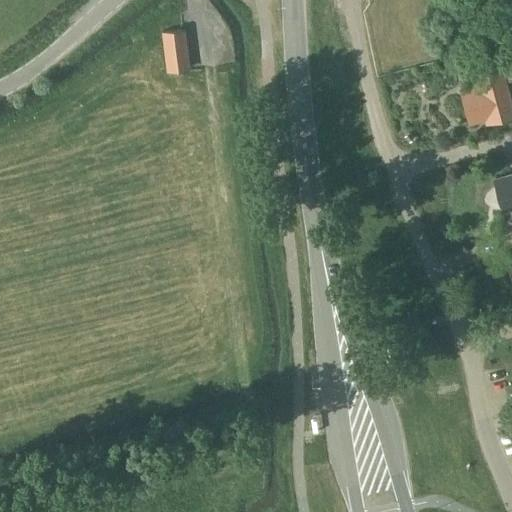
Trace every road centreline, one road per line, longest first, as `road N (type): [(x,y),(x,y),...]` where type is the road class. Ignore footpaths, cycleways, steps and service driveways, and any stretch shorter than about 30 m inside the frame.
road 1 (unclassified): [(511,502),(350,0)]
road 2 (tertiary): [(335,312),(306,152),(292,0)]
road 3 (tertiary): [(408,511),(375,396),(335,312)]
road 4 (tertiary): [(335,312),(335,378),(358,511)]
road 5 (unclassified): [(0,89),(36,71),(115,0)]
